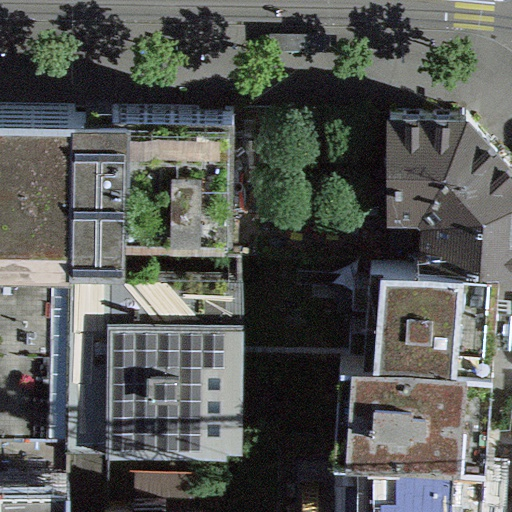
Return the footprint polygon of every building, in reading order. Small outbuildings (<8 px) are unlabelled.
[(195,209),(195,220),(229,220),(230,157),(230,104),(112,102),(112,90),(86,90),(86,102),(74,102),(71,228),(112,229),(112,208),(122,208),(195,209)] [(0,250),(71,252),(71,228),(74,102),(0,100),(0,250)] [(237,248),(237,250),(371,253),(423,253),(511,259),(511,158),(473,115),(466,108),(391,107),(391,140),(390,140),(390,171),(391,171),(391,202),(361,201),(360,219),(254,216),(254,210),(248,209),(249,157),(230,157),(229,220),(228,248),(237,248)] [(66,511),(68,444),(71,266),(71,252),(0,250),(0,511),(66,511)] [(423,253),(371,253),(364,349),(416,349),(492,355),(493,355),(493,352),(491,352),(493,333),(493,326),(508,327),(511,295),(496,294),(498,259),(423,253)] [(201,445),(203,445),(225,445),(225,439),(240,440),(241,346),(240,269),(237,269),(111,267),(71,266),(68,444),(108,445),(108,443),(201,445)] [(409,442),(415,443),(486,448),(486,445),(492,358),(492,355),(416,349),(364,349),(341,348),(341,350),(334,441),(393,442),(409,442)] [(511,449),(486,448),(415,443),(409,442),(403,511),(508,511),(511,477),(511,449)] [(227,447),(225,445),(203,445),(203,447),(203,469),(227,469),(227,447)] [(304,511),(304,499),(278,499),(276,499),(276,511),(304,511)]
